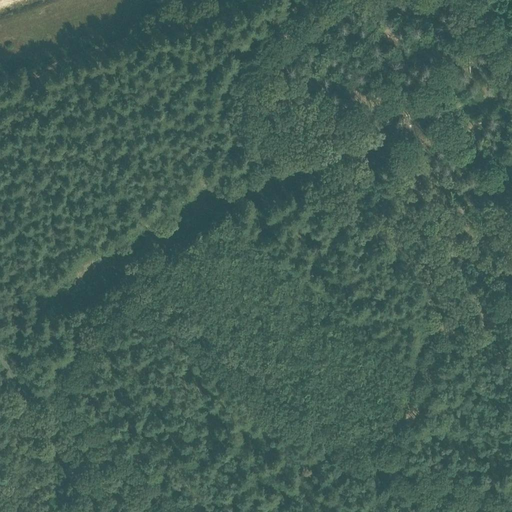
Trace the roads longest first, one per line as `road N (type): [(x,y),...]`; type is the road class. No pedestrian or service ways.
road 1 (track): [(53,396),(144,295),(324,430),(389,462),(449,348),(494,361),(511,338)]
road 2 (track): [(0,105),(60,63),(190,20),(193,0)]
